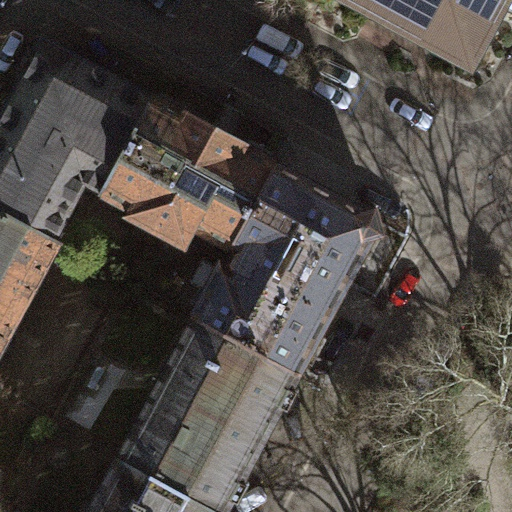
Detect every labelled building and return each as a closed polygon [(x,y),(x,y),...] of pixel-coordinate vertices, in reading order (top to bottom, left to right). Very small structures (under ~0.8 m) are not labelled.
[(356,0),(477,65),(511,0),(356,0)] [(41,30),(0,109),(0,195),(62,230),(87,182),(101,186),(149,96),(41,30)] [(149,96),(101,186),(131,202),(127,211),(186,243),(195,226),(232,246),(276,163),(149,96)] [(232,246),(194,315),(296,370),(378,218),(276,163),(232,246)] [(0,195),(0,338),(62,230),(0,195)] [(194,315),(118,453),(220,509),(296,370),(194,315)] [(118,453),(86,511),(218,511),(220,509),(118,453)]
